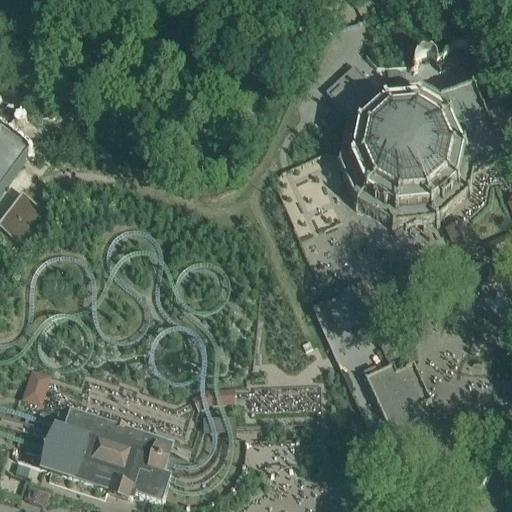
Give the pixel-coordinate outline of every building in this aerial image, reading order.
[(74,10),(33,19),(34,25),(75,16),(74,10)] [(77,25),(36,33),(37,39),(78,31),(77,25)] [(355,70),(326,97),(351,125),(348,128),(341,161),(340,162),(339,169),(336,169),(336,173),(339,173),(343,182),(345,187),(344,187),(345,188),(348,194),(348,195),(351,200),(351,199),(355,208),(353,211),(356,214),(358,211),(392,231),(392,234),(395,235),(396,231),(404,231),(405,230),(405,232),(406,232),(407,232),(407,233),(408,233),(408,232),(409,232),(409,231),(409,230),(415,229),(416,229),(422,228),(422,229),(423,229),(423,230),(424,230),(425,230),(425,229),(425,230),(426,230),(426,228),(428,228),(435,227),(437,230),(440,228),(439,226),(442,222),(443,221),(445,220),(468,199),(469,200),(471,196),(470,196),(473,177),(506,162),(499,146),(473,89),(484,78),(489,80),(490,76),(485,75),(485,61),(490,59),(488,55),(484,57),(474,48),(475,44),(472,43),(470,47),(456,48),(455,44),(451,45),(453,50),(448,54),(437,63),(435,63),(440,73),(460,64),(471,89),(470,90),(471,92),(441,105),(423,95),(381,99),(355,70)] [(0,196),(28,158),(12,146),(18,137),(22,133),(23,134),(28,127),(0,106),(0,196)] [(511,184),(496,192),(511,230),(479,246),(486,262),(511,250),(511,184)] [(464,267),(480,259),(463,223),(447,231),(464,267)] [(314,363),(317,280),(268,279),(265,361),(314,363)] [(362,288),(343,296),(351,315),(352,314),(354,319),(353,319),(365,344),(384,336),(362,288)] [(366,382),(364,383),(365,384),(365,383),(388,433),(406,448),(411,442),(419,449),(421,447),(436,461),(435,462),(436,462),(437,462),(446,470),(442,475),(442,474),(438,478),(442,481),(443,481),(465,501),(469,496),(474,501),(481,493),(496,476),(479,461),(465,449),(456,442),(457,441),(422,411),(430,407),(432,407),(431,405),(431,406),(430,404),(430,403),(430,402),(429,402),(426,395),(425,392),(425,391),(424,391),(421,384),(419,381),(420,381),(420,380),(419,380),(416,373),(414,370),(415,370),(414,369),(413,369),(413,370),(397,377),(394,371),(394,370),(394,369),(392,370),(366,382)] [(38,469),(37,472),(57,478),(94,490),(108,494),(107,498),(127,504),(132,503),(148,506),(161,510),(163,503),(171,477),(163,475),(172,449),(172,446),(160,442),(143,437),(127,432),(127,430),(110,425),(110,426),(67,413),(64,419),(62,428),(52,425),(47,443),(38,469)]
